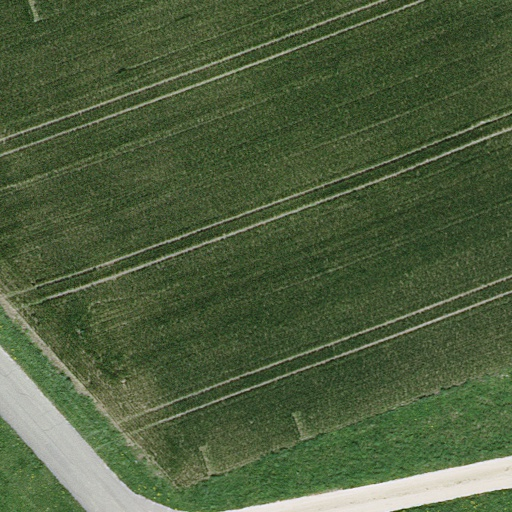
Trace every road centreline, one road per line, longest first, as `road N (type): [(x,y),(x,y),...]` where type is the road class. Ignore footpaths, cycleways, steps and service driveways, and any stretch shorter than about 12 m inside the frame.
road 1 (track): [(312,511),(511,467)]
road 2 (residential): [(0,377),(120,511)]
